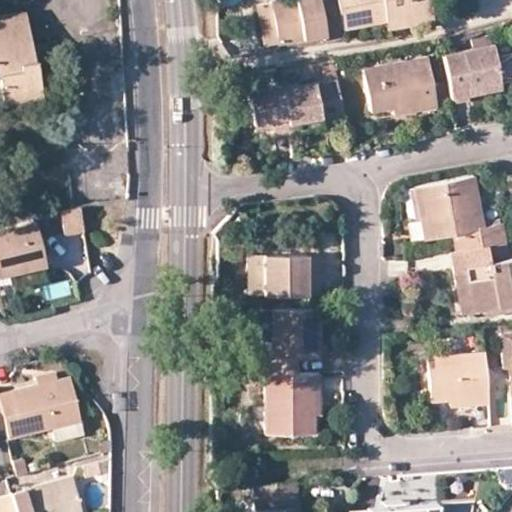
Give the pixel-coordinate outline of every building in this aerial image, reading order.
[(0,0),(0,36),(100,23),(97,0),(0,0)] [(270,0),(257,3),(265,45),(277,42),(270,0)] [(270,0),(277,42),(322,34),(323,40),(342,36),(341,28),(335,0),(270,0)] [(357,19),(382,14),(383,20),(429,11),(426,0),(335,0),(341,28),(358,25),(357,19)] [(431,20),(429,11),(383,20),(386,29),(431,20)] [(383,20),(382,14),(357,19),(358,25),(383,20)] [(511,54),(510,41),(493,44),(499,79),(511,76),(511,54)] [(441,53),(450,97),(470,94),(468,85),(499,79),(493,44),(441,53)] [(435,106),(426,56),(359,69),(367,110),(389,106),(416,101),(418,109),(435,106)] [(332,57),(319,59),(322,79),(335,76),(332,57)] [(103,155),(102,75),(62,77),(62,104),(9,104),(0,102),(0,154),(5,156),(103,155)] [(335,76),(322,79),(280,87),(280,85),(244,91),(249,124),(269,121),(271,129),(272,140),(288,137),(286,123),(319,118),(320,121),(342,116),(335,76)] [(501,88),(499,79),(468,85),(470,94),(501,88)] [(389,106),(391,115),(418,109),(416,101),(389,106)] [(271,129),(269,121),(249,124),(251,133),(271,129)] [(429,235),(449,231),(453,249),(483,244),(507,239),(503,222),(485,225),(473,175),(414,186),(421,219),(426,218),(429,235)] [(82,230),(78,205),(59,207),(63,233),(82,230)] [(247,208),(238,210),(238,227),(246,227),(247,208)] [(0,224),(0,271),(44,263),(43,259),(32,217),(0,224)] [(305,232),(315,232),(315,222),(305,222),(305,232)] [(511,256),(488,261),(483,244),(453,249),(444,251),(449,269),(461,267),(469,309),(511,300),(511,256)] [(261,252),(246,252),(246,293),(261,293),(261,252)] [(261,252),(261,293),(320,292),(318,274),(310,273),(306,273),(305,252),(261,252)] [(461,267),(449,269),(458,312),(469,309),(461,267)] [(68,280),(41,286),(45,300),(71,294),(68,280)] [(297,371),(296,356),(318,355),(318,307),(270,308),(269,349),(253,349),(253,371),(263,370),(297,371)] [(511,329),(493,332),(496,363),(511,361),(511,329)] [(429,399),(448,397),(470,395),(470,404),(488,402),(483,351),(425,356),(429,399)] [(263,370),(263,431),(312,432),(312,413),(312,389),(318,389),(318,371),(297,371),(263,370)] [(71,384),(68,374),(0,390),(0,411),(3,426),(6,436),(46,425),(79,417),(71,384)] [(448,397),(449,405),(470,404),(470,395),(448,397)] [(83,432),(79,417),(46,425),(50,440),(83,432)] [(24,455),(11,458),(14,473),(27,470),(24,455)] [(5,476),(8,487),(16,484),(14,473),(5,476)] [(79,511),(71,474),(9,490),(10,493),(14,511),(79,511)] [(297,511),(295,482),(252,485),(254,511),(297,511)] [(0,511),(14,511),(10,493),(0,495),(0,511)] [(434,511),(436,503),(346,511),(345,511),(434,511)]
